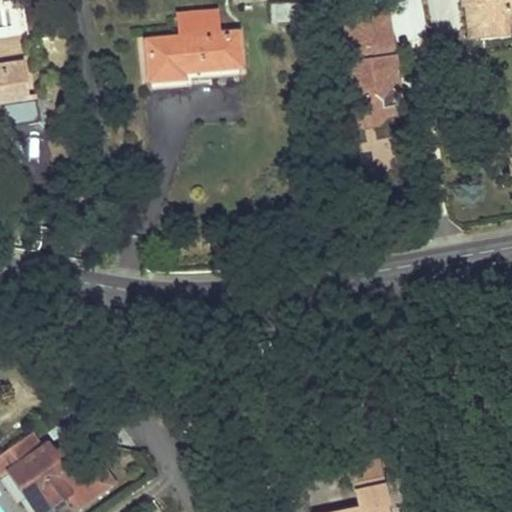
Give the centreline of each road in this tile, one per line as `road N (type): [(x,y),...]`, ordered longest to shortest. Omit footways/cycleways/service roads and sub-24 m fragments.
road 1 (tertiary): [(92,283),(220,292),(511,246)]
road 2 (residential): [(92,283),(90,344),(100,368),(198,511)]
